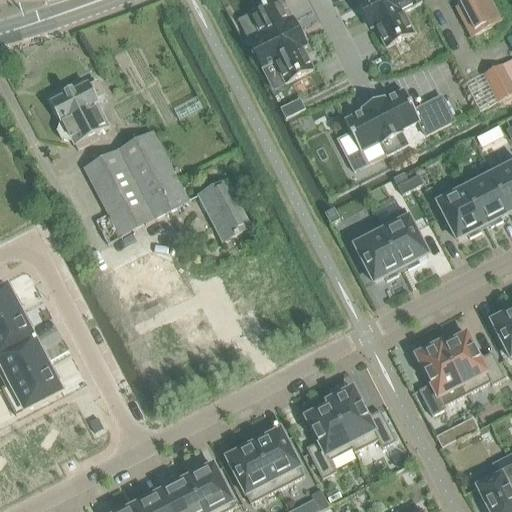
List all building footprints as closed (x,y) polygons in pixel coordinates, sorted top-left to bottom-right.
[(360,0),(361,1),(357,4),(359,8),(364,17),(398,0),(360,0)] [(398,0),(364,17),(369,27),(371,32),(375,29),(386,50),(413,36),(403,16),(415,9),(410,0),(398,0)] [(419,0),(410,0),(415,9),(422,5),(419,0)] [(456,0),(461,8),(457,10),(456,11),(472,40),(501,25),(488,0),(456,0)] [(278,3),(238,23),(249,44),(257,59),(300,37),(295,26),(293,21),(288,24),(278,3)] [(300,37),(257,59),(263,71),(274,92),(313,72),(303,51),(307,49),(304,45),(300,37)] [(499,105),(511,98),(511,62),(484,77),(499,105)] [(88,87),(52,106),(61,124),(60,124),(57,133),(61,141),(70,144),(71,143),(73,148),(76,146),(78,152),(94,144),(91,138),(109,129),(97,105),(106,101),(98,85),(89,89),(88,87)] [(402,134),(419,125),(426,139),(454,124),(442,100),(415,113),(404,93),(386,103),(384,100),(362,112),(363,115),(345,124),(361,155),(379,145),(381,148),(382,148),(388,159),(408,148),(402,137),(403,137),(402,134)] [(197,100),(174,112),(180,123),(203,111),(197,100)] [(301,101),(281,111),(287,122),(306,112),(301,101)] [(85,171),(121,241),(189,204),(153,136),(85,171)] [(511,161),(488,174),(510,216),(511,215),(511,161)] [(510,216),(488,174),(490,179),(466,192),(463,186),(463,187),(485,230),(489,227),(491,231),(503,224),(501,221),(510,216)] [(409,184),(413,193),(424,187),(419,178),(409,184)] [(199,199),(211,221),(224,245),(251,231),(226,184),(199,199)] [(409,184),(398,189),(402,198),(413,193),(409,184)] [(485,230),(463,187),(436,201),(458,243),(468,238),(470,242),(482,235),(480,232),(485,230)] [(340,223),(335,212),(326,217),(332,228),(340,223)] [(428,258),(405,212),(378,226),(402,272),(406,270),(408,274),(420,267),(418,264),(428,258)] [(402,272),(378,226),(377,227),(379,230),(353,244),(375,286),(385,281),(387,284),(399,278),(397,275),(402,272)] [(282,264),(242,284),(264,326),(303,306),(282,264)] [(8,289),(0,293),(0,327),(22,316),(20,312),(22,311),(23,310),(17,298),(13,300),(8,289)] [(219,349),(197,307),(151,331),(173,373),(219,349)] [(511,309),(500,316),(502,319),(492,325),(511,362),(511,361),(511,309)] [(22,316),(0,327),(0,360),(36,342),(36,340),(35,341),(31,333),(34,331),(28,319),(26,319),(24,321),(22,316)] [(463,336),(450,343),(451,346),(444,350),(442,346),(441,346),(468,398),(491,386),(492,389),(506,382),(492,356),(480,363),(467,337),(464,339),(463,336)] [(36,342),(0,360),(0,378),(4,386),(0,387),(3,392),(49,368),(46,364),(49,362),(50,362),(44,350),(40,351),(36,344),(37,343),(36,342)] [(468,398),(441,346),(436,349),(435,346),(421,353),(422,356),(417,359),(431,388),(419,394),(433,420),(446,413),(445,410),(468,398)] [(49,368),(3,392),(16,419),(63,395),(57,385),(61,383),(55,371),(53,371),(51,372),(49,368)] [(396,445),(380,414),(368,420),(362,409),(353,392),(348,395),(346,392),(332,399),(334,402),(329,404),(355,456),(379,444),(383,452),(396,445)] [(355,456),(329,404),(328,405),(330,408),(322,412),(321,409),(307,416),(309,419),(306,421),(313,434),(313,435),(319,446),(307,452),(323,483),(337,476),(331,464),(353,453),(355,456)] [(452,431),(436,440),(442,451),(458,443),(452,431)] [(305,480),(281,434),(271,439),(269,435),(257,442),(259,445),(254,447),(278,494),(305,480)] [(278,494),(254,447),(250,450),(248,446),(236,453),(238,456),(227,461),(251,508),(278,494)] [(511,511),(511,496),(510,493),(511,491),(511,468),(508,461),(495,468),(498,474),(476,485),(484,502),(480,504),(484,511),(511,511)] [(234,511),(236,511),(214,468),(204,474),(202,470),(190,476),(191,480),(187,482),(202,511),(234,511)] [(202,511),(187,482),(183,485),(181,481),(169,487),(170,491),(161,496),(169,511),(202,511)] [(325,511),(329,510),(321,494),(312,499),(318,511),(325,511)] [(169,511),(161,496),(152,500),(150,497),(138,503),(140,507),(135,509),(136,511),(169,511)]
